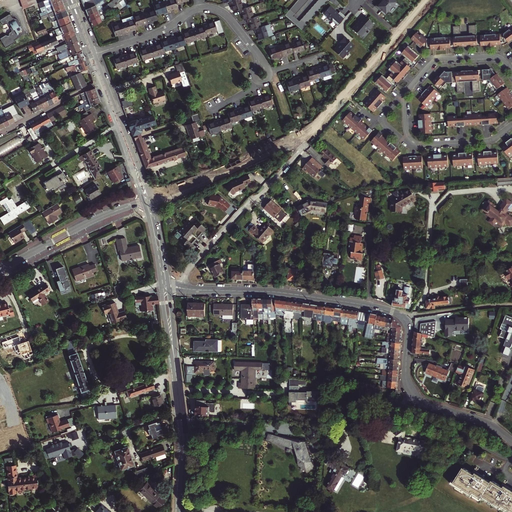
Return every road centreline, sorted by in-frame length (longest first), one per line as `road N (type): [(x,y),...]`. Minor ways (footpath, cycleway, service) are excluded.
road 1 (tertiary): [(180,288),(276,291),(404,318)]
road 2 (secondary): [(164,286),(183,442),(180,511)]
road 3 (residential): [(180,288),(300,142)]
road 4 (tertiary): [(511,441),(418,399),(406,378),(404,318)]
road 5 (residential): [(0,269),(147,200)]
road 6 (residential): [(511,70),(495,55),(436,59),(404,96)]
